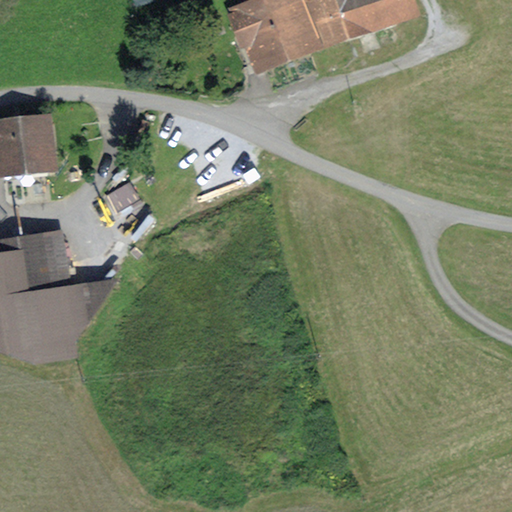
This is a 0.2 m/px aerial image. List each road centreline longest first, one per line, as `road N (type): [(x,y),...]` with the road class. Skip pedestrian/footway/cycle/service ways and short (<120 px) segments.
road 1 (residential): [(0,97),(51,92),(163,104),(226,122),(383,195),(511,219)]
road 2 (track): [(511,340),(471,321),(441,294),(421,233),(424,203)]
